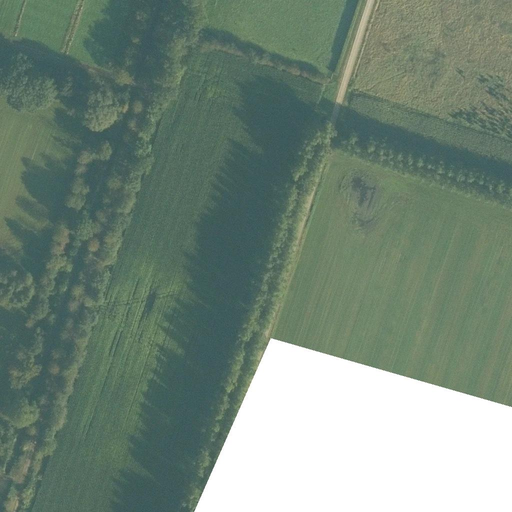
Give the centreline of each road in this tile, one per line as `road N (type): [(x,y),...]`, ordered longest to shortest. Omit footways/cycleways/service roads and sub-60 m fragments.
road 1 (unclassified): [(371,0),(208,511)]
road 2 (track): [(147,89),(15,511)]
road 3 (track): [(147,89),(0,41)]
